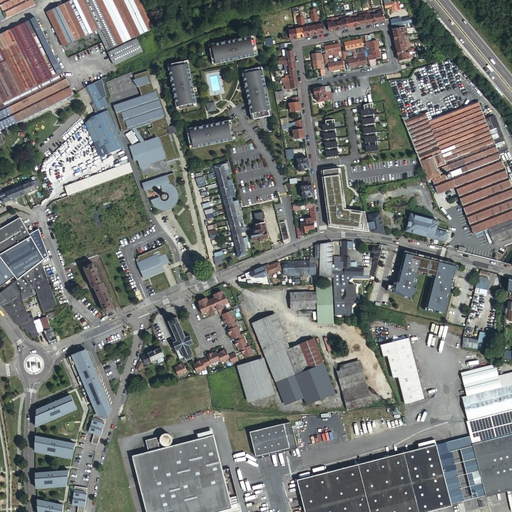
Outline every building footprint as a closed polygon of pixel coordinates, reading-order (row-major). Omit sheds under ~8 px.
[(36,6),(36,5),(33,0),(0,0),(0,5),(7,19),(36,6)] [(139,0),(73,0),(44,14),(61,48),(64,46),(106,26),(116,47),(153,29),(139,0)] [(149,0),(139,0),(153,29),(162,24),(149,0)] [(390,0),(383,0),(385,8),(391,7),(393,12),(397,11),(395,1),(392,2),(391,0),(390,0)] [(316,25),(318,34),(325,33),(323,24),(322,20),(318,20),(317,12),(316,12),(315,10),(314,8),(313,9),(315,21),(316,25)] [(382,9),(373,10),(375,22),(384,20),(382,9)] [(373,10),(364,12),(366,24),(375,22),(373,10)] [(364,12),(355,14),(357,26),(366,24),(364,12)] [(357,26),(355,14),(345,16),(348,28),(357,26)] [(345,16),(337,18),(339,30),(348,28),(345,16)] [(410,23),(410,17),(390,21),(392,27),(407,23),(410,23)] [(22,92),(63,72),(38,23),(36,18),(11,30),(18,43),(2,51),(7,61),(22,92)] [(339,30),(337,18),(327,20),(330,32),(339,30)] [(316,25),(309,26),(311,36),(318,34),(316,25)] [(309,26),(302,28),(304,37),(311,36),(309,26)] [(295,29),(297,38),(304,37),(302,28),(295,29)] [(392,30),(394,38),(407,35),(407,33),(402,34),(401,32),(403,31),(402,28),(392,30)] [(286,41),(291,40),(297,38),(295,29),(286,31),(286,32),(284,32),(286,41)] [(0,64),(7,61),(2,51),(18,43),(11,30),(0,35),(0,64)] [(145,35),(117,49),(123,61),(152,48),(145,35)] [(394,38),(395,45),(409,42),(408,39),(402,40),(402,38),(408,37),(407,35),(394,38)] [(251,36),(212,44),(213,48),(210,48),(212,61),(215,60),(216,63),(233,60),(238,59),(255,55),(254,53),(257,52),(255,39),(252,40),(251,36)] [(355,48),(359,47),(360,51),(364,50),(362,39),(356,40),(357,41),(353,42),(355,48)] [(355,48),(353,42),(350,42),(350,41),(345,42),(346,50),(355,48)] [(370,47),(371,51),(377,50),(377,46),(378,46),(377,41),(366,43),(366,47),(370,47)] [(409,42),(395,45),(397,53),(410,50),(410,48),(404,49),(404,48),(409,46),(409,42)] [(332,46),(333,52),(341,51),(339,44),(336,44),(336,46),(332,46)] [(371,51),(367,52),(370,67),(376,66),(374,59),(381,58),(380,53),(380,51),(380,49),(377,50),(371,51)] [(410,50),(397,53),(398,61),(411,58),(411,54),(405,55),(405,53),(414,51),(414,49),(410,50)] [(278,61),(278,62),(294,60),(292,51),(287,52),(287,57),(283,58),(283,59),(279,60),(279,61),(278,61)] [(314,61),(321,60),(319,53),(312,54),(313,58),(314,58),(314,61)] [(357,58),(358,65),(362,64),(362,65),(367,64),(365,53),(361,54),(361,57),(357,58)] [(355,65),(358,65),(357,58),(349,60),(349,63),(350,67),(351,67),(356,66),(355,65)] [(294,60),(278,62),(278,64),(280,64),(280,65),(284,64),(284,66),(288,65),(289,70),(295,70),(294,60)] [(0,131),(1,131),(15,124),(5,104),(3,101),(22,92),(7,61),(0,64),(0,131)] [(172,66),(169,67),(176,106),(180,105),(181,108),(193,106),(193,103),(195,102),(192,86),(191,80),(188,63),(185,64),(185,61),(172,63),(172,66)] [(336,62),(337,69),(340,68),(341,70),(345,69),(343,61),(336,62)] [(334,70),(337,69),(336,62),(328,64),(329,68),(330,72),(334,71),(334,70)] [(261,67),(242,71),(245,83),(247,92),(252,119),(271,115),(261,67)] [(296,78),(295,70),(289,70),(285,71),(286,74),(288,74),(288,75),(286,75),(286,77),(282,78),(282,79),(281,80),(281,81),(296,78)] [(147,71),(134,76),(136,80),(147,76),(149,75),(147,71)] [(64,74),(63,72),(22,92),(3,101),(5,104),(15,124),(74,95),(64,74)] [(147,76),(136,80),(142,97),(143,100),(146,98),(144,93),(151,90),(147,76)] [(103,80),(88,87),(96,104),(92,105),(96,111),(95,111),(97,115),(108,110),(106,108),(109,106),(105,98),(107,97),(105,87),(105,82),(107,77),(102,78),(103,80)] [(298,88),(296,78),(281,81),(281,82),(282,82),(283,83),(287,82),(287,84),(291,83),(292,89),(298,88)] [(331,92),(330,86),(314,89),(315,95),(317,95),(318,102),(327,101),(325,93),(331,92)] [(142,97),(114,107),(123,132),(132,129),(136,128),(151,123),(153,128),(148,130),(151,135),(155,133),(156,138),(145,142),(141,143),(130,147),(135,161),(138,160),(146,157),(146,156),(148,155),(151,163),(166,157),(166,159),(168,162),(177,158),(169,134),(167,134),(166,130),(169,128),(165,117),(163,117),(154,89),(151,90),(144,93),(146,98),(143,100),(142,97)] [(275,92),(277,100),(279,100),(284,99),(283,91),(275,92)] [(301,110),(299,97),(293,98),(294,103),(289,104),(290,111),(301,110)] [(511,188),(478,100),(408,127),(428,180),(431,179),(437,194),(455,187),(473,234),(485,229),(491,245),(511,237),(511,188)] [(214,102),(206,103),(208,111),(216,110),(214,102)] [(378,151),(371,104),(363,106),(364,110),(360,111),(360,117),(364,116),(365,120),(361,120),(362,126),(366,125),(366,128),(362,129),(363,135),(367,134),(367,137),(363,138),(364,144),(368,143),(368,146),(365,147),(365,153),(370,152),(378,151)] [(125,150),(127,149),(108,110),(91,118),(108,154),(109,154),(124,148),(125,150)] [(287,117),(280,119),(282,126),(289,124),(287,117)] [(210,124),(186,129),(190,148),(235,139),(231,120),(219,123),(210,124)] [(338,157),(333,120),(325,121),(325,125),(321,126),(322,132),(326,131),(326,134),(322,135),(323,140),(327,140),(328,143),(324,144),(324,149),(328,149),(329,152),(325,153),(326,158),(338,157)] [(289,124),(282,126),(282,130),(298,125),(298,123),(297,123),(296,122),(289,124)] [(305,137),(303,123),(298,125),(298,129),(293,130),(295,139),(305,137)] [(136,129),(136,128),(132,129),(140,142),(141,143),(145,142),(136,129)] [(293,149),(285,150),(286,160),(295,158),(293,149)] [(146,157),(138,160),(140,167),(142,168),(143,168),(143,169),(144,169),(145,169),(146,169),(148,168),(149,168),(150,167),(150,166),(151,165),(152,164),(166,159),(166,157),(151,163),(148,155),(146,156),(146,157)] [(309,168),(308,158),(297,160),(299,172),(305,171),(305,169),(309,168)] [(214,166),(216,171),(228,168),(227,162),(214,166)] [(65,188),(68,196),(73,195),(133,172),(131,163),(65,188)] [(228,168),(216,171),(217,177),(225,175),(232,173),(230,167),(228,168)] [(367,224),(365,212),(361,212),(361,213),(355,213),(355,211),(345,210),(344,199),(342,200),(341,193),(343,193),(343,189),(341,189),(340,183),(342,183),(341,175),(339,175),(338,169),(323,171),(323,177),(322,178),(322,185),(324,185),(325,191),(323,191),(324,196),(326,196),(327,202),(325,202),(325,207),(327,207),(328,213),(326,213),(328,222),(329,222),(330,227),(337,228),(338,226),(344,227),(343,229),(352,230),(353,228),(359,229),(358,231),(362,232),(362,230),(369,230),(367,224)] [(137,181),(133,172),(73,195),(77,204),(137,181)] [(177,195),(181,194),(179,186),(177,187),(175,180),(176,179),(174,173),(143,184),(145,190),(162,185),(164,191),(166,191),(168,192),(168,193),(169,194),(169,195),(169,196),(169,197),(169,199),(168,199),(168,200),(167,201),(166,201),(164,201),(163,201),(162,201),(161,200),(161,199),(160,198),(153,200),(154,204),(155,205),(157,207),(159,208),(161,209),(163,209),(167,209),(168,208),(170,208),(172,207),(173,205),(175,204),(176,203),(176,201),(177,200),(177,198),(177,196),(177,195)] [(23,186),(26,194),(37,189),(36,187),(38,186),(36,181),(23,186)] [(231,184),(228,185),(220,187),(221,193),(229,191),(233,190),(231,184)] [(313,196),(312,185),(301,187),(302,198),(304,199),(308,198),(308,197),(313,196)] [(0,202),(0,203),(0,202),(0,198),(1,198),(4,203),(26,194),(23,186),(7,193),(6,192),(0,195),(0,202)] [(60,223),(51,226),(65,267),(66,267),(75,263),(76,263),(98,256),(112,250),(109,241),(151,226),(139,194),(60,222),(60,223)] [(53,202),(48,208),(51,213),(77,204),(73,195),(53,202)] [(239,205),(234,207),(226,209),(227,214),(240,210),(239,205)] [(227,214),(228,219),(236,217),(242,215),(241,210),(240,210),(227,214)] [(371,230),(372,233),(384,234),(382,222),(383,222),(382,217),(381,217),(380,213),(368,216),(370,223),(367,224),(369,230),(371,230)] [(436,228),(436,227),(437,221),(411,214),(406,231),(445,240),(447,231),(436,228)] [(21,218),(0,228),(0,285),(2,287),(43,255),(21,218)] [(317,222),(316,218),(312,219),(301,220),(302,228),(303,233),(309,233),(308,230),(315,229),(314,223),(317,222)] [(267,232),(264,222),(257,224),(257,226),(250,228),(253,241),(268,238),(268,237),(269,236),(268,233),(267,232)] [(319,277),(334,277),(336,316),(343,316),(343,315),(345,315),(345,316),(351,316),(353,314),(353,307),(359,300),(359,295),(357,293),(357,286),(355,285),(350,285),(350,282),(350,281),(353,279),(369,279),(370,279),(370,268),(357,268),(357,262),(351,262),(351,257),(347,257),(348,249),(353,249),(353,242),(348,242),(343,242),(342,265),(341,265),(341,257),(335,256),(334,265),(333,264),(333,256),(333,243),(320,245),(319,273),(319,277)] [(165,245),(138,256),(139,258),(137,259),(138,263),(139,263),(144,276),(163,268),(161,263),(167,261),(164,254),(169,253),(165,245)] [(382,245),(379,245),(378,249),(373,248),(372,253),(375,253),(374,260),(375,260),(371,277),(372,277),(375,277),(382,245)] [(247,255),(245,249),(237,251),(239,258),(247,255)] [(408,299),(412,300),(418,274),(432,277),(424,310),(445,315),(455,273),(458,263),(406,250),(400,273),(398,281),(394,279),(393,284),(389,283),(387,291),(395,292),(408,299)] [(223,255),(216,257),(214,257),(216,265),(224,263),(223,259),(225,258),(224,255),(223,255)] [(42,262),(0,294),(0,302),(18,326),(20,326),(22,331),(26,330),(27,335),(31,334),(33,339),(39,336),(34,320),(32,312),(28,313),(23,299),(35,295),(33,290),(36,289),(44,312),(58,308),(42,262)] [(265,266),(268,275),(282,270),(279,262),(270,266),(269,265),(265,266)] [(106,313),(113,310),(115,309),(104,283),(103,283),(94,264),(84,268),(93,288),(94,287),(105,313),(106,313)] [(265,266),(245,274),(248,279),(252,277),(256,277),(264,277),(268,275),(265,266)] [(489,283),(478,280),(475,293),(484,295),(484,296),(487,296),(489,283)] [(317,292),(317,309),(318,324),(334,323),(333,286),(317,287),(317,292)] [(291,310),(317,309),(317,292),(291,293),(291,310)] [(215,304),(219,312),(224,309),(223,307),(229,304),(225,296),(223,296),(222,293),(214,296),(216,300),(208,303),(207,299),(199,302),(200,306),(199,307),(202,316),(209,313),(210,316),(215,313),(212,306),(215,304)] [(226,314),(222,316),(224,320),(223,321),(224,323),(225,323),(226,325),(228,324),(235,321),(236,321),(233,316),(232,317),(231,312),(226,314)] [(58,315),(48,321),(51,327),(62,320),(60,316),(59,317),(58,315)] [(304,398),(286,351),(271,316),(257,322),(289,404),(304,398)] [(50,328),(46,317),(39,319),(44,332),(45,332),(50,329),(50,328)] [(173,343),(180,359),(184,357),(187,360),(192,358),(192,353),(189,346),(193,344),(189,336),(186,338),(177,318),(168,322),(177,342),(173,343)] [(76,335),(71,325),(70,324),(67,325),(67,326),(66,327),(72,337),(76,335)] [(76,335),(80,333),(73,324),(71,325),(76,335)] [(55,336),(58,343),(72,337),(66,327),(62,329),(60,325),(55,327),(58,333),(56,334),(56,335),(55,336)] [(237,328),(230,331),(229,331),(230,333),(229,334),(230,337),(232,337),(233,340),(236,339),(241,337),(239,332),(240,331),(238,328),(237,328)] [(45,332),(51,346),(58,343),(55,336),(52,330),(51,330),(50,329),(45,332)] [(479,340),(464,337),(463,346),(469,348),(470,348),(483,350),(484,344),(486,333),(481,332),(480,332),(479,340)] [(241,337),(236,339),(238,342),(236,343),(237,345),(236,345),(237,348),(238,347),(240,351),(241,351),(242,350),(248,348),(247,344),(247,343),(245,339),(244,339),(243,336),(241,337)] [(425,400),(409,338),(381,345),(384,357),(388,356),(393,378),(398,377),(405,405),(425,400)] [(314,340),(292,348),(295,355),(302,352),(308,366),(322,361),(314,340)] [(250,347),(248,348),(242,350),(244,353),(242,353),(243,356),(245,355),(246,359),(255,356),(253,352),(252,352),(250,347)] [(165,357),(161,348),(148,354),(152,363),(165,357)] [(292,348),(286,351),(304,398),(307,404),(335,393),(322,361),(308,366),(302,352),(295,355),(292,348)] [(511,350),(505,349),(503,357),(511,359),(511,350)] [(107,418),(110,410),(105,397),(103,398),(102,395),(104,395),(101,389),(100,390),(99,387),(100,386),(97,380),(98,379),(91,362),(86,350),(74,355),(69,357),(81,386),(85,384),(89,394),(85,396),(88,403),(92,401),(93,404),(97,414),(97,415),(95,414),(89,432),(95,434),(92,443),(98,445),(101,436),(105,422),(106,418),(107,418)] [(230,356),(227,350),(224,351),(224,350),(222,351),(222,352),(218,354),(220,360),(221,360),(222,362),(226,360),(230,358),(233,363),(236,362),(233,354),(230,356)] [(209,355),(209,356),(212,363),(216,362),(220,360),(218,354),(217,352),(213,354),(213,352),(210,353),(211,354),(209,355)] [(152,363),(148,354),(142,357),(146,366),(152,363)] [(206,368),(206,366),(203,360),(201,361),(200,360),(198,361),(198,362),(194,363),(198,372),(202,370),(206,368)] [(261,362),(241,367),(251,402),(271,396),(261,362)] [(183,364),(182,363),(179,364),(180,366),(176,367),(180,375),(184,374),(184,373),(189,371),(185,363),(183,364)] [(337,372),(349,411),(373,403),(361,365),(337,372)] [(511,384),(462,397),(468,421),(511,409),(511,384)] [(46,406),(37,410),(36,425),(41,423),(41,421),(43,420),(44,422),(52,418),(51,417),(53,416),(54,417),(62,414),(61,413),(64,412),(64,413),(71,410),(71,409),(73,408),(74,409),(76,408),(71,395),(52,403),(52,404),(46,407),(46,406)] [(511,409),(468,421),(472,436),(474,446),(511,436),(511,409)] [(290,421),(250,430),(255,455),(296,446),(290,421)] [(160,440),(158,441),(157,438),(146,441),(149,452),(132,457),(146,511),(222,511),(232,510),(232,508),(239,506),(230,469),(222,471),(214,436),(199,440),(168,448),(168,447),(169,447),(170,446),(171,446),(171,445),(172,444),(172,443),(173,443),(173,441),(173,440),(173,439),(172,438),(172,437),(171,436),(170,435),(169,435),(168,435),(167,434),(166,434),(165,434),(165,435),(164,435),(163,435),(162,436),(161,437),(161,438),(161,439),(160,439),(160,440)] [(65,456),(72,457),(76,444),(57,440),(57,441),(54,441),(51,440),(51,439),(36,436),(36,450),(39,450),(39,449),(42,449),(42,451),(51,453),(51,451),(54,452),(54,453),(63,455),(63,454),(66,454),(65,456)] [(448,442),(451,452),(462,449),(474,446),(472,436),(448,442)] [(511,436),(474,446),(487,495),(511,488),(511,436)] [(448,442),(436,445),(451,504),(463,501),(451,452),(448,442)] [(451,504),(436,445),(297,480),(305,511),(429,511),(452,506),(451,504)] [(487,495),(474,446),(462,449),(475,498),(487,495)] [(35,473),(37,486),(40,486),(39,485),(42,485),(42,486),(51,486),(51,484),(53,484),(53,485),(62,485),(62,484),(67,483),(69,470),(58,471),(58,472),(51,472),(35,473)] [(88,488),(75,486),(72,505),(78,506),(77,511),(84,511),(85,507),(87,492),(88,488)] [(50,502),(37,500),(38,511),(62,511),(64,505),(56,503),(56,504),(50,503),(50,502)]
